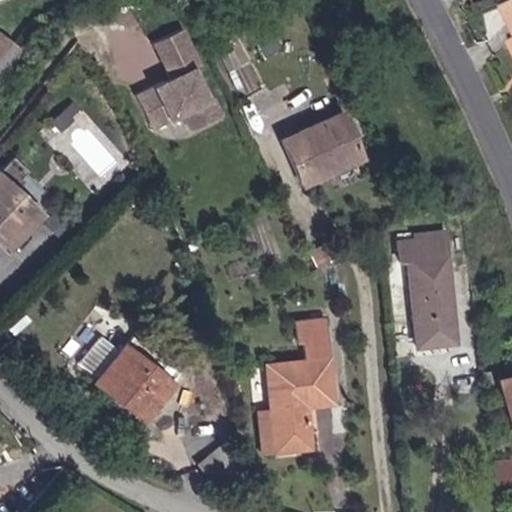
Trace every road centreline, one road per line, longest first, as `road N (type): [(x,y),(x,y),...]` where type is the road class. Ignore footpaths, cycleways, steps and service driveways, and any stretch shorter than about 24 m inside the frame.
road 1 (residential): [(198,511),(53,442),(0,386)]
road 2 (residential): [(422,0),(511,181)]
